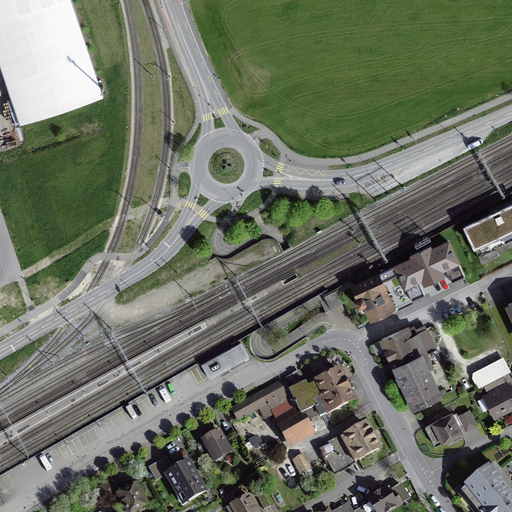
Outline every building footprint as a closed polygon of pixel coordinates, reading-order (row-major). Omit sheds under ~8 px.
[(0,0),(0,67),(19,125),(102,97),(69,0),(0,0)] [(511,204),(493,214),(466,226),(480,256),(511,241),(511,204)] [(405,287),(458,262),(448,242),(395,266),(405,287)] [(359,307),(364,305),(371,319),(389,311),(378,290),(384,287),(378,275),(352,287),(357,299),(355,300),(355,301),(357,307),(359,307)] [(336,292),(323,299),(330,310),(342,303),(336,292)] [(409,327),(382,339),(396,368),(414,406),(441,394),(434,380),(434,381),(429,383),(421,367),(441,358),(438,351),(436,352),(434,348),(436,348),(427,329),(413,335),(409,327)] [(211,377),(248,357),(240,343),(203,364),(211,377)] [(508,372),(500,358),(470,374),(477,388),(508,372)] [(291,375),(232,409),(238,420),(268,403),(272,409),(293,397),(298,408),(277,419),(290,442),(311,430),(302,413),(313,407),(315,411),(317,410),(319,413),(320,416),(331,411),(354,400),(340,370),(318,381),(316,377),(297,386),(291,375)] [(485,410),(490,408),(493,415),(504,410),(505,412),(511,408),(511,392),(508,385),(484,397),(477,401),(482,409),(485,410)] [(463,422),(462,423),(466,430),(475,425),(468,412),(460,416),(463,422)] [(441,419),(424,428),(434,447),(452,437),(453,440),(462,436),(460,433),(461,433),(451,414),(441,419)] [(345,436),(320,450),(333,474),(354,463),(358,460),(359,460),(378,449),(365,425),(345,436)] [(230,453),(218,431),(202,440),(214,462),(215,462),(214,459),(228,451),(229,453),(230,453)] [(174,469),(167,456),(149,466),(156,479),(174,469)] [(302,456),(294,461),(301,474),(309,470),(302,456)] [(205,492),(188,462),(165,475),(178,496),(183,493),(188,502),(205,492)] [(511,511),(511,487),(492,464),(460,491),(478,511),(511,511)] [(113,496),(106,483),(93,491),(100,504),(113,496)] [(389,511),(409,499),(400,485),(388,493),(385,489),(378,493),(378,492),(377,491),(379,490),(378,489),(365,498),(371,506),(374,511),(389,511)] [(136,488),(135,486),(118,496),(126,511),(132,511),(146,505),(141,495),(144,493),(140,486),(136,488)] [(263,494),(257,498),(263,510),(270,507),(263,494)] [(228,511),(256,511),(248,496),(226,508),(228,511)] [(374,511),(371,506),(360,511),(352,511),(348,503),(336,509),(337,511),(374,511)]
